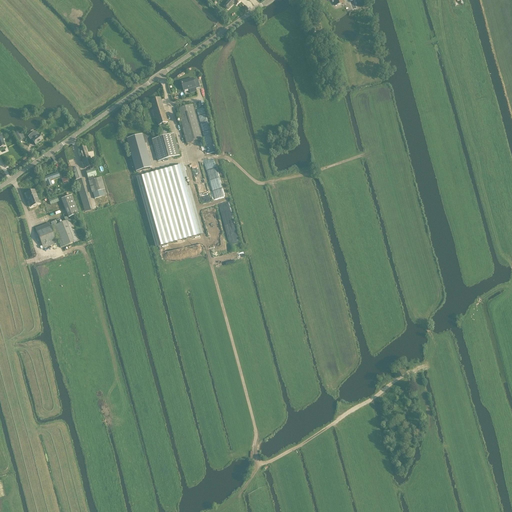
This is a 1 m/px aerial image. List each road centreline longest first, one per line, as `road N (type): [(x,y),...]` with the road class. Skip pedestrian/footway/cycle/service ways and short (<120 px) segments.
road 1 (tertiary): [(269,0),(0,187)]
road 2 (track): [(257,467),(255,430),(207,251)]
